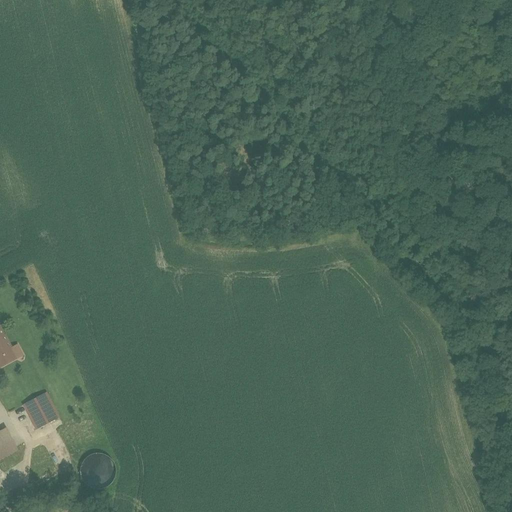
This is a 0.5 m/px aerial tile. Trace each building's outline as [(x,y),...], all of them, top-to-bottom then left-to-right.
[(14,348),(3,326),(0,327),(0,367),(0,369),(25,356),(20,345),(14,348)] [(74,379),(60,380),(61,400),(75,399),(74,379)] [(61,417),(48,393),(24,407),(37,430),(61,417)] [(0,433),(0,448),(16,441),(10,428),(0,433)] [(16,441),(0,448),(0,461),(21,451),(16,441)] [(114,461),(110,456),(103,453),(96,452),(89,454),(84,459),(81,465),(80,472),(82,479),(86,485),(92,488),(100,489),(107,486),(112,482),(116,476),(116,469),(114,461)]
